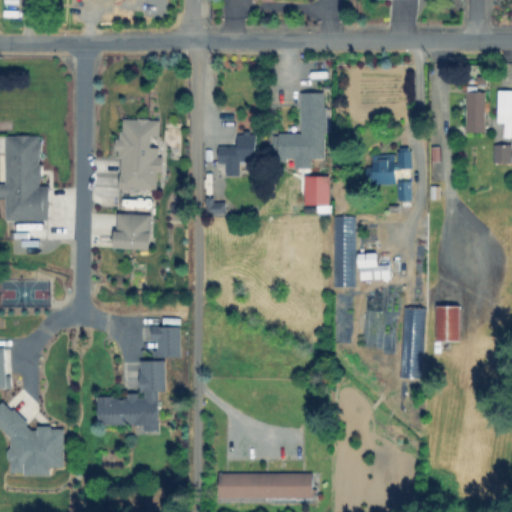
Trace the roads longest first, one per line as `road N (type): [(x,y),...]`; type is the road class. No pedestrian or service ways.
road 1 (residential): [(195,511),(198,53),(189,0)]
road 2 (residential): [(511,38),(0,40)]
road 3 (residential): [(83,40),(81,313)]
